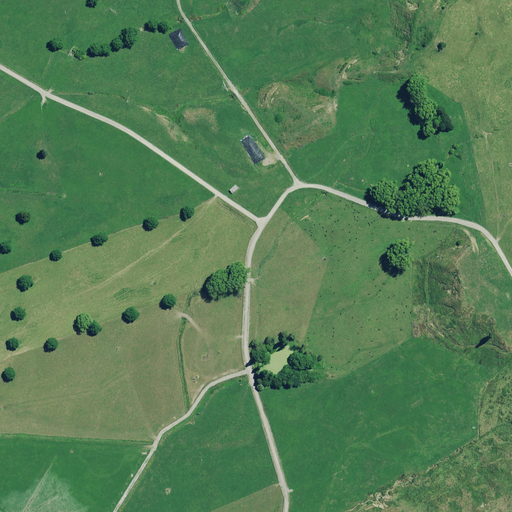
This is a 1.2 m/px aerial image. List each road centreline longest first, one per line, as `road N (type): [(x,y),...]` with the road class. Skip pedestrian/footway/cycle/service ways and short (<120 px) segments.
road 1 (track): [(511,272),(481,228),(458,220),(389,212),(318,186),(283,195),(250,247),(245,353),(285,511)]
road 2 (track): [(264,223),(127,130),(0,66)]
road 3 (track): [(178,0),(299,186)]
road 4 (track): [(250,370),(207,386),(189,413),(163,430),(114,511)]
